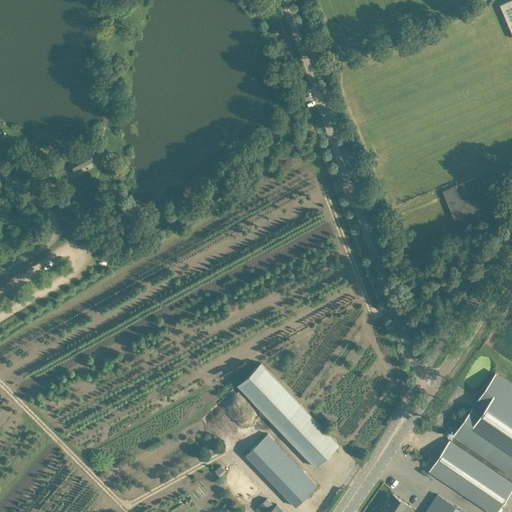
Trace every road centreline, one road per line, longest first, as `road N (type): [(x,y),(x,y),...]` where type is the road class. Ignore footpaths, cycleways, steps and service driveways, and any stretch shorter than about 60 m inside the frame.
road 1 (track): [(433,385),(411,355),(282,0)]
road 2 (unclassified): [(348,511),(511,270)]
